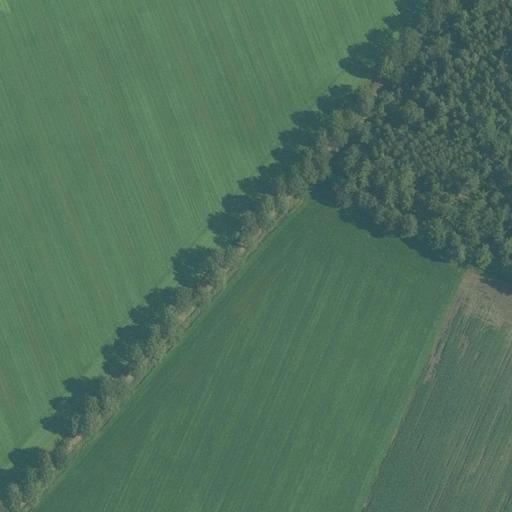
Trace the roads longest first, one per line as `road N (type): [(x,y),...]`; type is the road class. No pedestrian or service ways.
road 1 (track): [(12,511),(456,0)]
road 2 (track): [(388,99),(511,133)]
